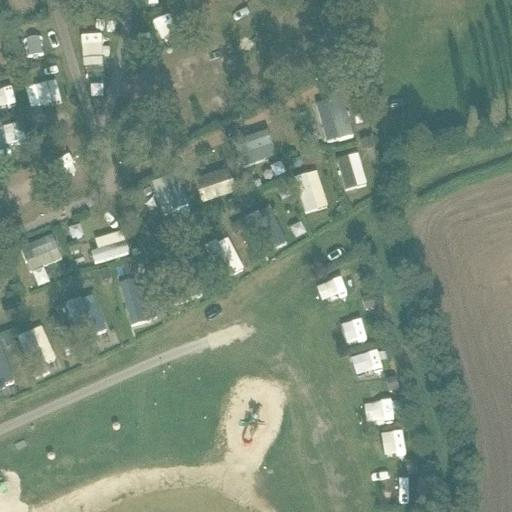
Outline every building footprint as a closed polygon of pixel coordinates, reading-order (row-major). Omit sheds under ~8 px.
[(148,38),(163,32),(158,19),(143,25),(148,38)] [(100,67),(99,35),(79,36),(80,67),(100,67)] [(17,66),(39,62),(35,39),(12,44),(17,66)] [(0,105),(14,102),(9,79),(0,81),(0,105)] [(29,111),(59,101),(52,80),(22,90),(29,111)] [(326,145),(350,138),(340,102),(316,108),(326,145)] [(34,122),(39,141),(70,133),(65,114),(34,122)] [(169,142),(190,134),(183,116),(162,124),(169,142)] [(0,128),(0,145),(22,142),(19,125),(0,128)] [(242,168),(273,152),(263,132),(232,148),(242,168)] [(370,141),(361,143),(363,150),(371,148),(370,141)] [(356,155),(334,161),(343,193),(366,186),(356,155)] [(49,187),(69,184),(66,163),(46,166),(49,187)] [(291,179),(302,215),(326,208),(315,172),(291,179)] [(2,186),(9,200),(22,193),(15,179),(2,186)] [(163,219),(188,212),(180,179),(154,185),(163,219)] [(284,186),(276,190),(279,196),(287,193),(284,186)] [(218,201),(217,187),(198,188),(199,202),(218,201)] [(344,205),(335,212),(340,219),(348,213),(344,205)] [(244,217),(258,256),(286,246),(272,207),(244,217)] [(199,211),(191,213),(194,221),(201,219),(199,211)] [(191,217),(182,220),(184,227),(193,224),(191,217)] [(238,224),(230,228),(233,235),(242,230),(238,224)] [(50,237),(16,252),(26,275),(60,261),(50,237)] [(219,282),(240,273),(224,240),(204,250),(219,282)] [(75,244),(67,247),(69,255),(77,252),(75,244)] [(196,249),(190,253),(195,261),(201,257),(196,249)] [(130,265),(123,267),(125,276),(132,274),(130,265)] [(322,280),(331,300),(360,287),(351,267),(322,280)] [(67,268),(59,271),(62,278),(70,274),(67,268)] [(106,272),(99,274),(102,283),(109,281),(106,272)] [(81,350),(112,337),(94,293),(62,306),(81,350)] [(370,297),(362,300),(367,317),(376,315),(370,297)] [(56,319),(49,322),(53,330),(60,327),(56,319)] [(14,338),(32,381),(55,372),(37,328),(14,338)] [(9,337),(2,340),(6,348),(13,346),(9,337)] [(357,378),(386,369),(380,348),(350,357),(357,378)] [(0,388),(10,385),(0,352),(0,388)] [(398,390),(389,392),(393,410),(402,408),(398,390)] [(384,431),(385,452),(407,451),(406,430),(384,431)] [(418,483),(409,484),(410,502),(419,501),(418,483)]
